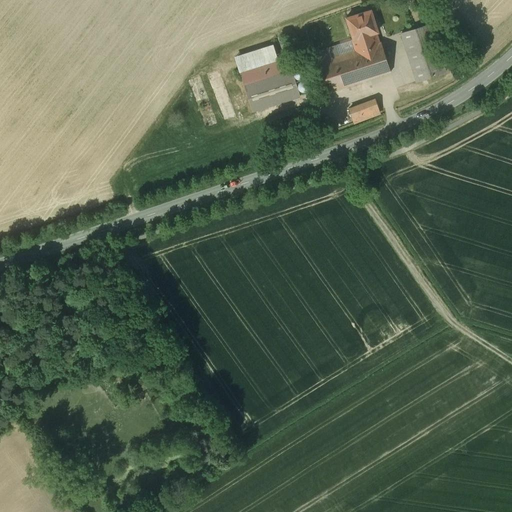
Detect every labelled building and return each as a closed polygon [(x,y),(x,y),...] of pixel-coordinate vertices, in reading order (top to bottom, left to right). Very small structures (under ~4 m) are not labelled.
[(351,39),(355,50),(380,42),(377,32),(378,31),(371,9),(346,17),(353,38),(351,39)] [(430,23),(402,32),(417,81),(446,72),(430,23)] [(320,61),(316,62),(325,93),(391,72),(381,42),(380,42),(355,50),(350,51),(349,47),(338,51),(337,45),(317,52),(320,61)] [(236,57),(240,70),(277,58),(273,45),(236,57)] [(240,70),(239,70),(253,111),(300,96),(287,55),(277,58),(240,70)] [(375,100),(349,109),(354,122),(380,113),(375,100)]
